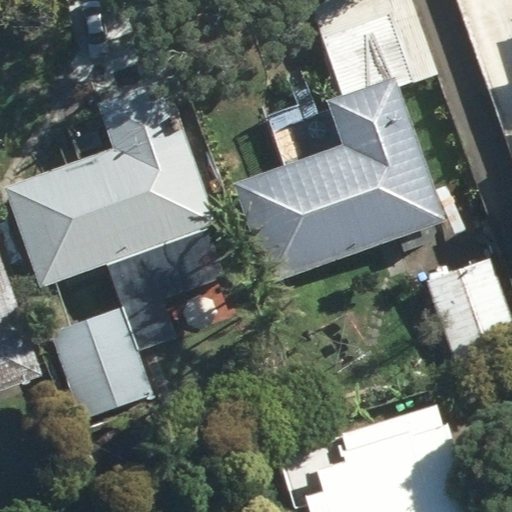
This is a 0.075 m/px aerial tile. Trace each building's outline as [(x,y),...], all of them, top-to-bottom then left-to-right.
[(338,99),(264,126),(280,170),(234,186),(269,284),(441,222),(393,89),(431,76),(408,12),(318,44),(338,99)] [(108,153),(3,190),(39,292),(219,228),(166,79),(91,105),(108,153)] [(511,339),(511,324),(489,260),(419,285),(448,363),(511,339)] [(0,390),(39,375),(0,271),(0,390)] [(202,293),(149,315),(186,407),(239,386),(202,293)] [(120,307),(47,333),(79,424),(152,398),(120,307)] [(467,511),(436,408),(273,458),(290,511),(467,511)]
